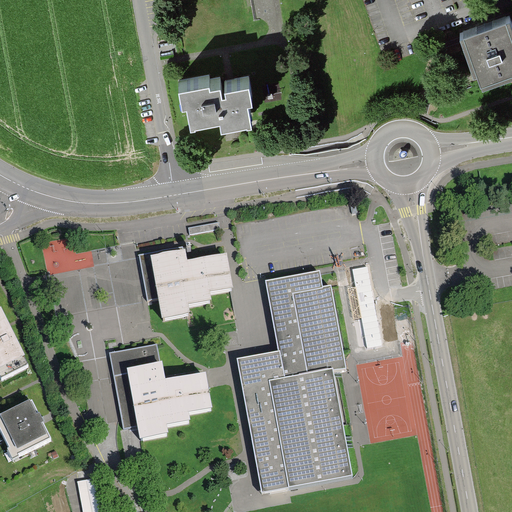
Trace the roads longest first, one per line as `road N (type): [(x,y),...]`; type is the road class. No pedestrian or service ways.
road 1 (residential): [(470,511),(407,184)]
road 2 (secondary): [(375,161),(175,195)]
road 3 (residential): [(175,195),(140,0)]
road 4 (secondary): [(175,195),(92,203),(23,186)]
